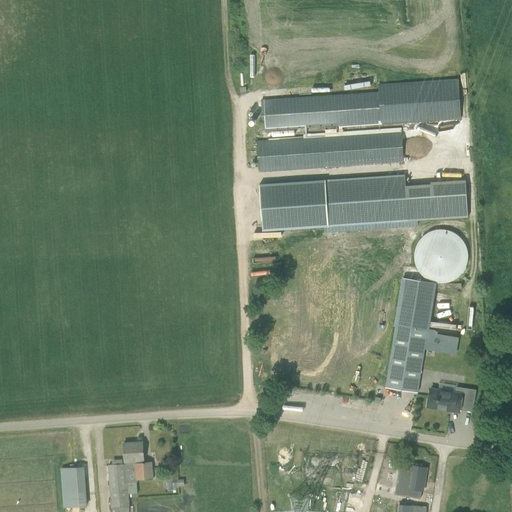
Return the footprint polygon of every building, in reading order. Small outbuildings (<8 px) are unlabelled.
[(458,79),(400,83),(379,84),(380,92),(261,100),(263,131),(382,123),(460,118),(458,79)] [(328,166),(399,162),(404,161),(402,132),(256,142),(258,171),(321,167),(322,172),(328,171),(328,166)] [(404,175),(259,185),(262,231),(407,221),(404,175)] [(428,276),(438,280),(448,280),(456,276),(463,270),(468,261),(469,252),(466,241),(459,232),(449,227),(437,227),(427,231),(419,240),(415,250),(416,260),(420,269),(428,276)] [(387,386),(418,391),(424,349),(427,331),(435,281),(404,276),(387,386)] [(458,343),(459,338),(436,334),(437,332),(427,331),(424,349),(456,354),(458,343)] [(427,406),(459,412),(462,394),(430,389),(427,406)] [(129,506),(127,482),(126,470),(136,469),(137,479),(153,478),(151,462),(144,463),(143,442),(123,443),(125,464),(109,465),(112,507),(129,506)] [(71,467),(62,468),(64,511),(86,511),(83,466),(74,467),(74,465),(71,465),(71,467)] [(408,488),(423,490),(426,468),(411,465),(410,473),(403,471),(400,492),(408,493),(408,488)]
